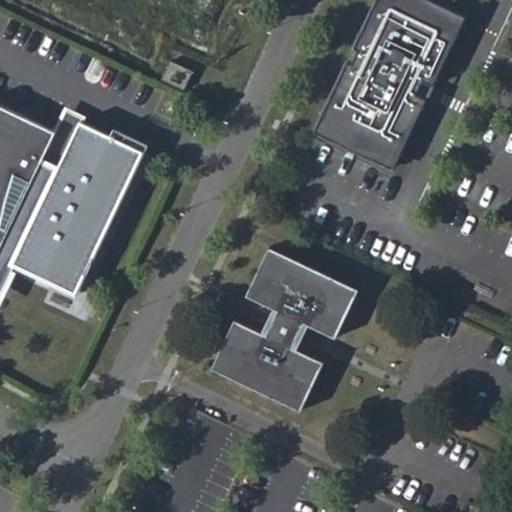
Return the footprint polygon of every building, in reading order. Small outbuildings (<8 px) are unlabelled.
[(466,16),(433,0),(375,0),(353,47),(357,50),(350,63),(346,61),(313,131),(392,169),(426,99),(421,97),(428,83),(432,85),(466,16)] [(171,60),(162,79),(184,88),(192,70),(171,60)] [(70,146),(54,138),(57,131),(0,104),(0,263),(6,252),(17,257),(15,262),(78,292),(141,159),(78,129),(70,146)] [(85,114),(69,106),(57,131),(54,138),(70,146),(78,129),(85,114)] [(359,287),(270,245),(247,293),(275,306),(279,308),(267,333),(263,331),(235,318),(212,366),(301,409),(324,360),(296,347),(291,345),(303,320),(308,322),(336,336),(359,287)] [(17,257),(6,252),(0,263),(0,292),(15,262),(17,257)] [(267,333),(279,308),(275,306),(263,331),(267,333)] [(308,322),(303,320),(291,345),(296,347),(308,322)]
